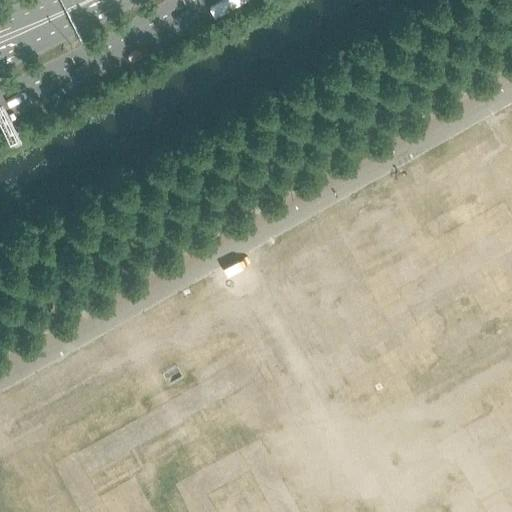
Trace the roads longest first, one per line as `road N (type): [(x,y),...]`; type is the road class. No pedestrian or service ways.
road 1 (primary): [(0,109),(206,0)]
road 2 (unknown): [(288,372),(235,247)]
road 3 (primary): [(105,0),(0,60)]
